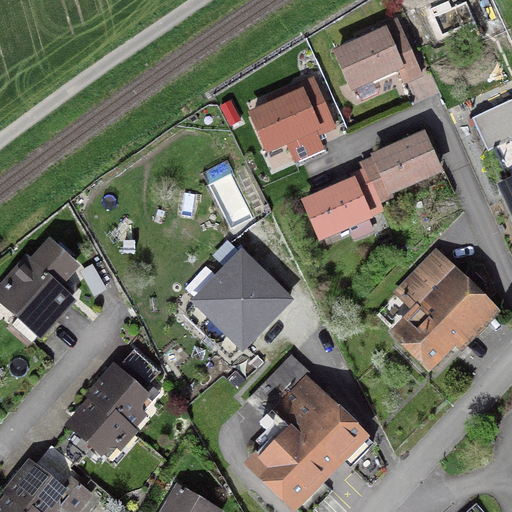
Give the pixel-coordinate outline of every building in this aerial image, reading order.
[(467,3),(435,17),(443,35),(475,21),(467,3)] [(384,39),(337,58),(351,92),(398,73),(384,39)] [(301,100),(254,119),(267,153),(315,135),(301,100)] [(511,102),(473,119),(487,150),(511,139),(511,102)] [(424,144),(377,163),(390,197),(438,178),(424,144)] [(511,183),(500,189),(511,214),(511,183)] [(353,188),(306,207),(320,242),(367,223),(353,188)] [(51,249),(0,301),(0,302),(41,343),(74,309),(55,290),(74,272),(51,249)] [(421,319),(403,337),(430,364),(489,304),(437,252),(395,294),(421,319)] [(292,302),(241,254),(191,307),(242,355),(292,302)] [(151,401),(117,371),(94,396),(129,426),(151,401)] [(304,374),(275,404),(290,419),(248,461),(292,505),(364,432),(304,374)] [(129,426),(94,396),(72,421),(107,452),(129,426)] [(30,464),(10,492),(37,511),(48,511),(65,488),(30,464)] [(37,511),(10,492),(0,506),(0,511),(37,511)] [(208,511),(178,495),(168,511),(208,511)]
